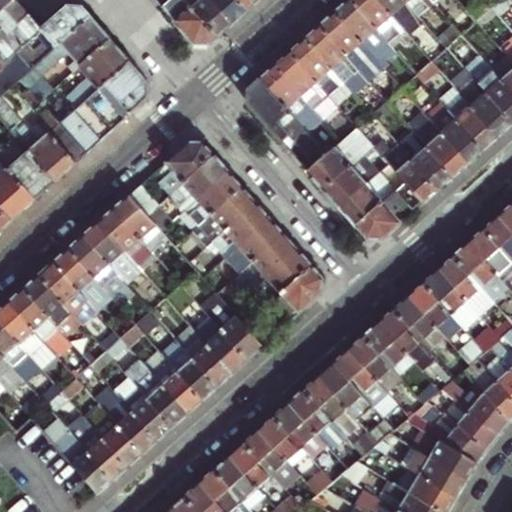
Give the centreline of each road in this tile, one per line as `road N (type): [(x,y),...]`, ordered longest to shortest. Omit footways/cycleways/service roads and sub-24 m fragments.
road 1 (residential): [(122,511),(368,290)]
road 2 (residential): [(0,275),(200,96)]
road 3 (residential): [(200,96),(368,290)]
road 4 (residential): [(368,290),(511,163)]
road 5 (residential): [(307,0),(200,96)]
